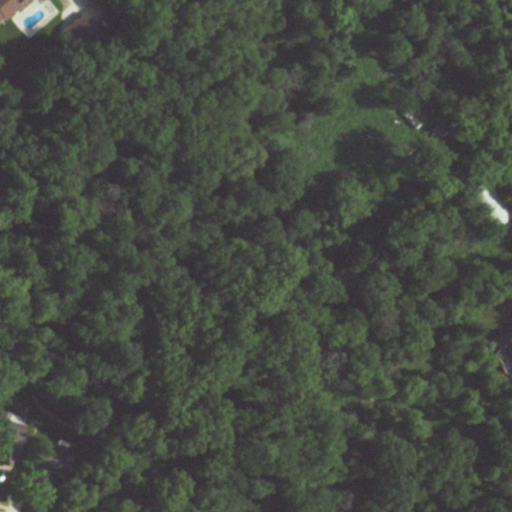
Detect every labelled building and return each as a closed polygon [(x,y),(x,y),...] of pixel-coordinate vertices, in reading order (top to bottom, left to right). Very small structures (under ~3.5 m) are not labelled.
[(0,0),(0,21),(29,0),(0,0)] [(60,33),(75,50),(97,31),(82,14),(60,33)] [(482,235),(508,220),(485,181),(459,195),(482,235)] [(0,466),(10,469),(24,421),(0,413),(0,466)] [(22,481),(48,492),(64,450),(38,439),(22,481)]
